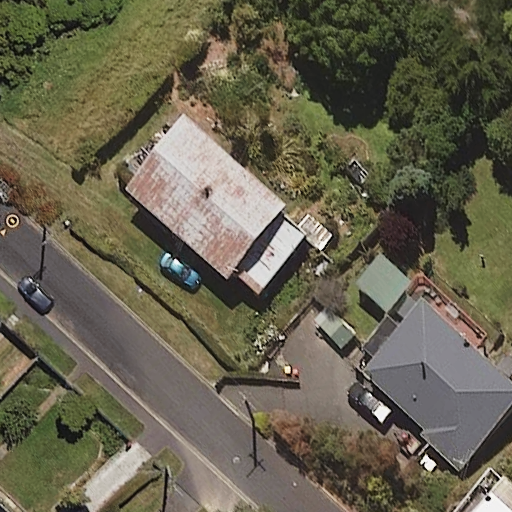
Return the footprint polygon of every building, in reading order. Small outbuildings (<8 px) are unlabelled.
[(308,238),(182,129),(123,197),(249,306),(308,238)] [(461,472),(511,415),(511,373),(486,350),(497,337),(429,277),(422,278),(389,315),(393,319),(367,348),(371,351),(358,365),(429,429),(421,437),(461,472)] [(0,384),(26,355),(9,340),(0,349),(0,384)] [(511,511),(511,496),(500,486),(476,511),(511,511)] [(0,511),(18,511),(0,494),(0,511)]
